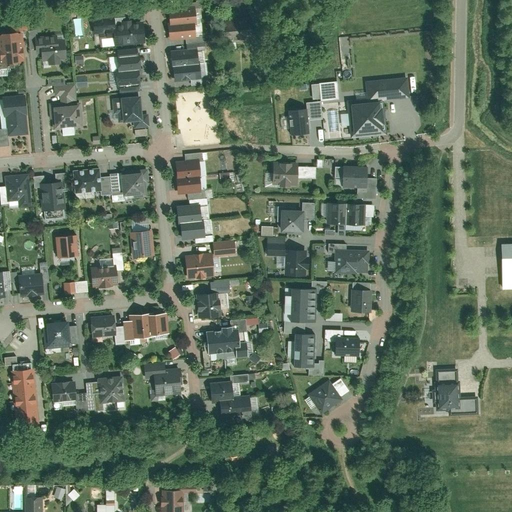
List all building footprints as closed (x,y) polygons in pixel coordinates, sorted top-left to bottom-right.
[(167,10),(169,27),(193,25),(195,25),(194,8),(167,10)] [(253,14),(225,17),(227,41),(255,39),(253,14)] [(104,33),(105,38),(113,37),(114,46),(144,43),(142,20),(132,21),(132,20),(124,21),(124,22),(118,23),(118,16),(91,19),(92,34),(104,33)] [(84,18),(74,19),(75,38),(85,37),(84,18)] [(166,27),(168,41),(194,39),(193,25),(169,27),(166,27)] [(0,36),(0,64),(24,63),(21,34),(0,36)] [(58,61),(67,60),(66,40),(57,41),(56,35),(33,37),(35,55),(40,54),(41,62),(47,62),(47,67),(59,66),(58,61)] [(136,48),(115,50),(117,76),(137,74),(139,74),(138,59),(137,59),(136,48)] [(197,50),(169,53),(171,68),(173,68),(198,65),(197,50)] [(173,68),(174,83),(200,80),(198,65),(173,68)] [(137,74),(117,76),(119,98),(138,97),(137,87),(138,87),(137,74)] [(89,87),(88,75),(77,76),(78,87),(89,87)] [(367,99),(347,101),(351,139),(388,135),(384,101),(410,99),(408,77),(365,81),(367,99)] [(338,82),(319,84),(320,102),(339,100),(338,82)] [(50,105),(52,130),(83,128),(81,102),(71,103),(70,100),(76,100),(75,84),(59,85),(59,87),(53,87),(54,98),(60,97),(61,104),(50,105)] [(4,95),(8,136),(30,134),(28,110),(29,110),(28,93),(4,95)] [(122,124),(133,123),(133,130),(149,128),(148,114),(140,115),(138,97),(119,98),(122,124)] [(306,109),(288,111),(291,135),(309,134),(308,122),(322,120),(320,102),(305,103),(306,109)] [(338,116),(338,110),(327,110),(327,132),(339,132),(339,116),(338,116)] [(200,170),(198,154),(174,156),(175,172),(197,170),(200,170)] [(298,160),(273,160),(273,184),(298,185),(298,160)] [(368,166),(334,165),(334,178),(341,178),(341,187),(357,187),(356,198),(376,198),(376,177),(368,177),(368,166)] [(101,193),(99,169),(71,171),(73,195),(101,193)] [(147,169),(121,171),(123,197),(149,195),(147,169)] [(199,187),(197,170),(175,172),(172,173),(174,189),(199,187)] [(44,174),(33,175),(36,213),(68,210),(65,172),(54,173),(54,179),(44,180),(44,174)] [(6,203),(17,202),(18,208),(30,207),(27,174),(4,176),(6,203)] [(197,199),(174,201),(176,219),(178,219),(180,235),(203,233),(201,215),(199,216),(197,199)] [(346,202),(329,202),(328,222),(346,223),(346,202)] [(364,203),(346,202),(346,223),(363,224),(364,203)] [(303,209),(281,208),(280,230),(302,231),(303,209)] [(263,235),(275,235),(275,225),(263,225),(263,235)] [(128,233),(131,258),(154,256),(152,231),(128,233)] [(54,238),(56,260),(79,257),(77,235),(54,238)] [(286,235),(267,235),(267,254),(286,254),(286,274),(305,274),(305,247),(286,247),(286,235)] [(511,243),(501,244),(502,288),(511,287),(511,243)] [(369,248),(335,247),(335,260),(326,260),(326,272),(369,273),(369,248)] [(183,253),(185,276),(195,275),(195,276),(204,275),(204,274),(213,273),(211,251),(202,252),(202,251),(192,252),(193,253),(183,253)] [(90,266),(92,289),(101,288),(101,289),(109,288),(109,287),(118,286),(115,263),(90,266)] [(16,277),(19,297),(27,296),(27,297),(36,296),(36,295),(44,294),(42,274),(16,277)] [(65,282),(65,293),(89,292),(89,281),(65,282)] [(316,323),(316,288),(290,288),(289,322),(316,323)] [(372,288),(351,288),(350,314),(372,314),(372,288)] [(215,289),(195,291),(196,299),(194,299),(195,307),(196,307),(197,316),(217,314),(216,306),(217,305),(217,297),(216,297),(215,289)] [(151,315),(151,313),(129,316),(129,321),(123,321),(125,340),(131,339),(131,340),(154,338),(153,336),(169,335),(166,313),(151,315)] [(116,336),(114,316),(89,318),(91,338),(116,336)] [(68,322),(44,324),(47,350),(70,348),(68,322)] [(238,327),(206,330),(208,353),(240,350),(238,327)] [(360,338),(343,338),(343,330),(325,330),(324,342),(335,342),(335,356),(360,357),(360,338)] [(314,369),(315,334),(294,334),(293,368),(314,369)] [(177,347),(169,351),(173,359),(181,355),(177,347)] [(179,369),(166,371),(165,362),(143,364),(145,380),(152,379),(154,398),(179,395),(178,386),(180,385),(179,369)] [(39,434),(31,364),(10,366),(18,436),(39,434)] [(436,381),(437,408),(450,407),(450,414),(479,412),(478,395),(459,396),(457,368),(437,369),(438,381),(436,381)] [(126,402),(123,376),(96,379),(99,405),(126,402)] [(322,413),(343,398),(341,396),(350,389),(340,376),(333,382),(329,378),(308,393),(322,413)] [(233,380),(210,382),(212,401),(220,400),(235,399),(233,380)] [(77,402),(75,381),(49,384),(51,404),(77,402)] [(244,398),(235,399),(220,400),(221,416),(245,414),(244,398)] [(107,488),(107,504),(98,504),(98,511),(115,511),(115,488),(107,488)] [(70,494),(75,499),(80,494),(75,489),(70,494)] [(162,492),(162,511),(182,511),(183,492),(162,492)]
